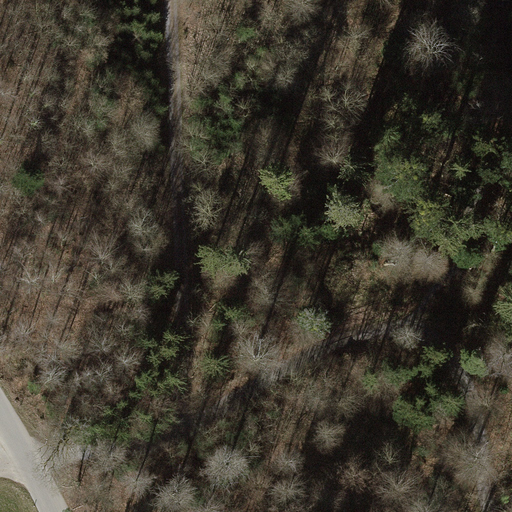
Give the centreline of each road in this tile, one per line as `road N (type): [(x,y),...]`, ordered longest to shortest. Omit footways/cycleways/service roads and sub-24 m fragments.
road 1 (track): [(0,464),(148,443),(363,330),(406,324)]
road 2 (track): [(171,0),(184,423)]
road 3 (track): [(406,324),(441,345),(464,380),(489,511)]
